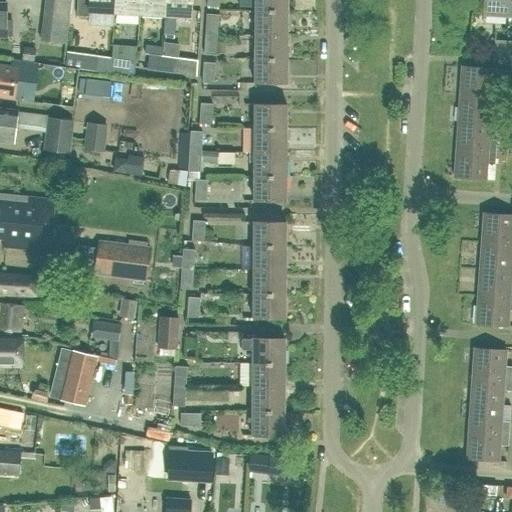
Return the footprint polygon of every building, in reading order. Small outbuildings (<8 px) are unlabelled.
[(45,0),(40,41),(65,44),(69,7),(69,0),(45,0)] [(89,16),(89,11),(114,13),(114,0),(77,0),(76,15),(89,16)] [(139,14),(139,0),(114,0),(114,13),(139,14)] [(139,0),(139,14),(164,16),(164,0),(139,0)] [(164,0),(164,16),(190,17),(190,0),(164,0)] [(254,0),(254,10),(286,10),(286,0),(254,0)] [(482,0),(481,14),(507,16),(508,0),(482,0)] [(254,33),(286,34),(286,10),(254,10),(254,33)] [(204,33),(217,33),(218,14),(205,14),(204,33)] [(217,33),(204,33),(203,54),(215,55),(217,33)] [(254,57),(285,57),(286,34),(254,33),(254,57)] [(504,60),(506,41),(493,40),(493,60),(504,60)] [(150,46),(147,68),(147,70),(159,72),(162,55),(160,55),(161,47),(150,46)] [(109,71),(111,56),(98,55),(96,70),(109,71)] [(196,76),(197,60),(174,57),(174,56),(162,55),(159,72),(196,76)] [(111,56),(109,71),(122,73),(133,75),(136,60),(111,57),(111,56)] [(285,57),(254,57),(254,82),(285,82),(285,57)] [(12,60),(11,64),(0,62),(0,94),(12,97),(13,100),(73,108),(79,69),(12,60)] [(202,62),(201,83),(214,83),(215,62),(202,62)] [(459,95),(500,98),(501,84),(491,84),(492,69),(461,67),(459,95)] [(500,98),(459,95),(457,122),(488,125),(490,108),(499,109),(500,98)] [(253,127),(285,127),(285,102),(254,102),(253,127)] [(199,103),(198,123),(211,124),(212,104),(199,103)] [(0,139),(13,142),(17,109),(0,107),(0,139)] [(46,117),(42,150),(69,154),(73,121),(46,117)] [(86,122),(83,150),(104,152),(107,124),(86,122)] [(495,140),(487,139),(488,125),(457,122),(455,149),(494,152),(495,140)] [(253,151),(285,151),(285,127),(253,127),(253,151)] [(188,151),(190,131),(189,131),(189,134),(180,133),(177,170),(168,169),(166,184),(185,187),(187,171),(188,151)] [(190,131),(188,151),(201,151),(202,131),(190,131)] [(486,163),(494,164),(494,152),(455,149),(453,177),(484,180),(486,163)] [(188,151),(187,171),(199,171),(201,151),(188,151)] [(201,151),(201,163),(217,163),(217,152),(201,151)] [(253,174),(285,175),(285,151),(253,151),(253,174)] [(285,175),(253,174),(253,199),(284,200),(285,175)] [(195,179),(193,199),(206,200),(207,180),(195,179)] [(47,250),(53,199),(0,193),(0,237),(3,238),(2,246),(47,250)] [(481,242),(511,244),(511,215),(483,213),(481,242)] [(192,220),(190,241),(203,242),(205,221),(192,220)] [(252,245),(284,245),(285,220),(253,220),(252,245)] [(150,247),(97,240),(93,274),(145,282),(150,247)] [(511,244),(481,242),(479,269),(510,271),(511,256),(511,255),(511,244)] [(252,268),(284,269),(284,245),(252,245),(252,268)] [(180,268),(193,268),(194,249),(182,249),(181,256),(180,268)] [(180,268),(180,269),(179,289),(192,290),(193,268),(180,268)] [(252,292),(284,292),(284,269),(252,268),(252,292)] [(510,271),(479,269),(477,296),(511,298),(511,285),(509,285),(510,271)] [(0,272),(0,293),(35,294),(35,276),(0,272)] [(284,292),(252,292),(252,317),(284,317),(284,292)] [(511,298),(477,296),(475,325),(506,327),(507,311),(511,310),(511,298)] [(187,297),(185,317),(198,318),(200,297),(187,297)] [(121,299),(118,317),(133,319),(136,301),(121,299)] [(0,329),(21,332),(23,305),(0,302),(0,329)] [(159,316),(156,348),(176,349),(178,317),(159,316)] [(93,321),(90,337),(109,341),(118,342),(121,325),(93,321)] [(0,363),(20,363),(20,335),(0,334),(0,363)] [(240,349),(251,349),(251,362),(284,362),(284,338),(252,338),(241,337),(240,349)] [(109,341),(108,358),(117,359),(118,342),(109,341)] [(511,367),(503,366),(504,350),(473,348),(471,377),(511,379),(511,367)] [(73,352),(61,399),(81,404),(93,357),(73,352)] [(251,386),(283,386),(284,362),(251,362),(251,386)] [(172,385),(185,385),(186,367),(174,366),(172,385)] [(502,390),(510,391),(511,379),(471,377),(470,404),(501,406),(502,390)] [(185,385),(172,385),(171,406),(184,407),(185,385)] [(283,386),(251,386),(251,410),(283,410),(283,386)] [(508,422),(500,421),(501,406),(470,404),(468,431),(507,434),(508,422)] [(283,410),(251,410),(251,435),(283,435),(283,410)] [(0,437),(8,440),(15,415),(3,411),(0,423),(0,437)] [(200,413),(179,413),(179,426),(200,426),(200,413)] [(498,445),(506,446),(507,434),(468,431),(466,460),(497,462),(498,445)] [(20,451),(0,449),(0,473),(18,475),(20,451)] [(123,468),(144,470),(145,452),(125,450),(123,468)] [(249,453),(247,472),(266,474),(268,456),(249,453)] [(268,456),(266,474),(267,474),(266,475),(305,479),(307,460),(268,456)] [(216,457),(215,474),(228,475),(229,458),(216,457)] [(213,460),(201,459),(200,469),(213,470),(213,460)] [(58,511),(73,511),(74,499),(59,498),(58,511)] [(188,511),(189,499),(166,498),(165,511),(188,511)]
